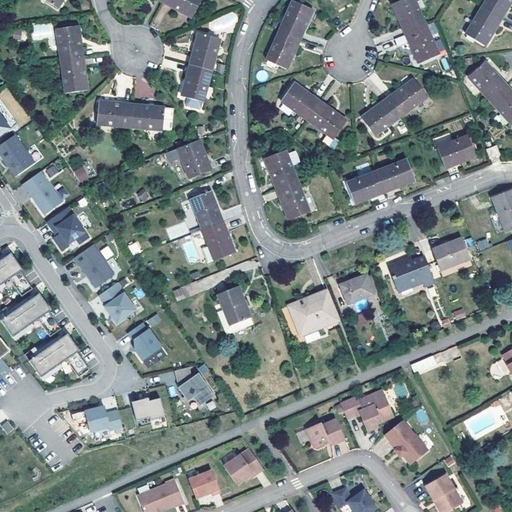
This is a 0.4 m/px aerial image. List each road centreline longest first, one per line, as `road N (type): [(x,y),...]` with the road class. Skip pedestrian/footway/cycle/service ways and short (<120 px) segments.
road 1 (residential): [(261,6),(237,78),(240,163),(260,238),(272,249),(301,254),(511,171)]
road 2 (residential): [(26,408),(100,387),(110,359),(13,227)]
road 3 (residential): [(229,511),(362,459),(411,511)]
